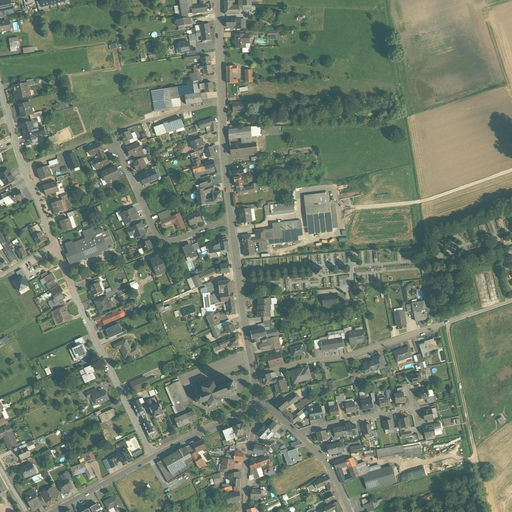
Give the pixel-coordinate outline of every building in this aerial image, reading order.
[(192,7),(192,9),(193,14),(197,13),(197,14),(200,13),(207,12),(206,5),(201,5),(192,7)] [(231,7),(224,7),(224,15),(239,14),(239,11),(238,6),(231,7)] [(11,7),(0,9),(0,15),(8,14),(14,13),(13,7),(11,7)] [(178,20),(177,20),(178,27),(185,26),(191,25),(190,18),(183,19),(178,20)] [(235,19),(226,20),(226,28),(235,27),(235,20),(235,19)] [(5,22),(0,22),(0,31),(11,30),(9,21),(5,22)] [(209,25),(200,26),(201,31),(201,34),(209,32),(210,32),(209,25)] [(209,32),(201,34),(201,36),(202,42),(211,40),(209,32)] [(246,35),(234,35),(234,36),(235,36),(235,40),(234,40),(234,41),(233,41),(233,42),(233,43),(234,44),(235,45),(235,49),(242,49),(244,49),(244,43),(248,43),(248,44),(249,44),(249,37),(249,35),(246,35)] [(18,39),(9,40),(10,47),(19,46),(18,39)] [(189,42),(179,44),(180,53),(187,52),(189,52),(189,49),(188,46),(189,45),(189,42)] [(194,48),(189,49),(189,52),(187,52),(187,56),(196,55),(194,48)] [(211,57),(201,58),(202,64),(203,67),(211,66),(211,62),(211,57)] [(211,66),(203,67),(203,70),(204,75),(212,74),(211,66)] [(237,66),(226,67),(227,77),(233,77),(233,72),(237,72),(237,66)] [(197,68),(194,68),(195,75),(192,75),(192,78),(197,77),(201,77),(200,72),(200,70),(199,68),(197,68)] [(27,83),(13,86),(14,91),(15,91),(17,97),(24,95),(25,97),(30,96),(28,86),(27,83)] [(204,84),(200,85),(200,90),(204,90),(205,93),(213,92),(213,83),(204,84)] [(197,84),(177,87),(178,97),(185,96),(186,105),(202,103),(201,100),(206,99),(205,96),(201,96),(200,93),(200,90),(200,85),(198,85),(197,85),(197,84)] [(169,88),(151,91),(154,112),(172,109),(171,100),(178,99),(178,97),(177,87),(171,88),(169,89),(169,88)] [(30,102),(18,105),(21,117),(29,115),(31,114),(28,103),(30,103),(30,102)] [(242,103),(233,103),(233,112),(243,112),(242,108),(242,103)] [(180,118),(163,124),(166,134),(184,128),(180,118)] [(214,118),(203,122),(198,124),(200,129),(210,126),(211,128),(216,128),(216,124),(214,118)] [(31,122),(21,125),(25,141),(36,138),(34,130),(32,124),(32,122),(31,122)] [(282,126),(261,127),(261,135),(282,134),(282,126)] [(43,127),(34,130),(36,138),(45,135),(43,127)] [(251,127),(241,128),(242,138),(251,137),(251,127)] [(261,127),(251,127),(251,137),(255,137),(261,136),(261,135),(261,127)] [(230,130),(228,130),(229,140),(241,138),(242,138),(241,128),(236,129),(230,130)] [(132,139),(129,131),(121,135),(124,143),(129,141),(133,139),(132,139)] [(242,138),(241,138),(241,145),(256,143),(255,137),(242,138)] [(202,139),(191,143),(194,150),(199,148),(205,146),(204,146),(202,139)] [(98,143),(87,148),(91,156),(92,155),(93,156),(94,155),(95,154),(97,153),(103,151),(102,148),(101,149),(98,143)] [(138,143),(127,149),(130,156),(133,155),(134,156),(140,153),(141,156),(143,155),(138,143)] [(241,145),(238,145),(240,154),(239,154),(240,155),(257,153),(256,143),(241,145)] [(238,145),(229,147),(231,156),(239,154),(240,154),(238,145)] [(207,149),(205,149),(206,152),(208,158),(215,156),(212,147),(207,149)] [(195,153),(190,154),(193,161),(199,159),(197,155),(196,152),(195,153)] [(79,167),(74,154),(66,157),(71,170),(79,167)] [(100,159),(92,162),(94,165),(95,165),(97,169),(98,168),(100,169),(101,168),(102,166),(108,164),(105,159),(106,158),(105,156),(100,159)] [(136,162),(133,163),(137,171),(146,167),(143,159),(142,159),(136,162)] [(214,161),(203,164),(205,169),(205,170),(216,167),(214,161)] [(195,167),(192,168),(193,171),(195,177),(199,175),(198,171),(201,170),(200,165),(195,167)] [(242,166),(232,168),(233,175),(234,175),(240,174),(243,174),(242,166)] [(47,167),(37,170),(41,180),(52,177),(49,169),(48,169),(47,167)] [(107,171),(102,174),(103,178),(118,171),(116,167),(107,171)] [(139,177),(143,185),(158,179),(153,168),(151,169),(152,171),(139,177)] [(8,170),(0,174),(0,175),(6,186),(14,181),(12,177),(11,177),(10,175),(10,174),(8,170)] [(118,171),(103,178),(105,182),(111,179),(120,175),(118,171)] [(209,176),(200,179),(202,184),(200,185),(202,190),(204,189),(207,188),(213,186),(211,183),(209,179),(210,179),(209,176)] [(234,178),(234,183),(235,183),(236,188),(242,187),(241,177),(240,177),(234,178)] [(56,183),(43,187),(46,196),(56,193),(59,192),(59,191),(56,183)] [(9,188),(0,192),(2,196),(11,191),(9,188)] [(202,190),(196,191),(197,200),(205,199),(204,193),(204,189),(202,190)] [(11,191),(2,196),(3,198),(3,199),(8,197),(13,194),(11,191)] [(13,194),(8,197),(10,200),(13,199),(14,202),(15,202),(23,198),(20,191),(16,192),(16,193),(14,194),(13,194)] [(221,192),(215,193),(214,192),(213,192),(213,200),(215,200),(216,202),(222,201),(221,192)] [(329,195),(304,198),(305,207),(330,204),(329,195)] [(8,197),(3,199),(7,206),(14,202),(13,199),(10,200),(8,197)] [(60,201),(51,204),(55,214),(59,212),(59,213),(67,211),(63,200),(62,201),(61,201),(60,201)] [(293,203),(270,206),(271,216),(295,213),(293,203)] [(330,204),(305,207),(308,231),(333,229),(330,204)] [(126,212),(121,215),(121,216),(125,224),(139,218),(135,208),(126,212)] [(245,210),(239,211),(240,217),(240,223),(250,222),(249,210),(250,210),(250,209),(245,210)] [(164,212),(158,214),(161,222),(167,219),(164,212)] [(198,213),(187,218),(190,226),(202,222),(200,216),(199,213),(198,213)] [(161,222),(163,228),(174,223),(174,224),(174,225),(175,225),(176,225),(176,224),(179,231),(185,228),(179,215),(171,218),(167,219),(161,222)] [(69,219),(60,222),(63,232),(68,230),(68,229),(71,227),(72,229),(69,219)] [(301,220),(272,224),(273,229),(265,230),(265,229),(255,231),(256,235),(256,238),(257,242),(266,241),(267,246),(272,245),(272,244),(298,241),(298,236),(303,235),(301,220)] [(38,224),(33,227),(37,234),(41,231),(38,224)] [(142,224),(127,230),(130,237),(133,235),(135,238),(136,237),(136,238),(145,234),(146,233),(142,224)] [(64,244),(66,247),(68,254),(65,255),(70,268),(80,263),(80,261),(88,258),(89,260),(100,255),(100,253),(108,250),(107,247),(104,240),(98,242),(95,235),(94,231),(93,228),(83,233),(85,239),(74,244),(72,241),(64,244)] [(107,230),(104,232),(103,229),(101,230),(100,229),(94,231),(95,235),(98,242),(104,240),(107,247),(113,244),(107,230)] [(0,230),(0,243),(3,248),(11,264),(17,260),(0,230)] [(34,237),(38,244),(45,240),(41,233),(37,235),(34,237)] [(251,235),(242,236),(243,244),(244,244),(252,243),(251,239),(251,235)] [(142,244),(140,245),(142,249),(143,253),(153,249),(149,241),(148,242),(142,244)] [(20,242),(13,245),(16,250),(17,251),(23,248),(20,242)] [(227,243),(219,244),(221,252),(229,250),(227,243)] [(252,243),(244,244),(245,249),(244,249),(244,256),(254,255),(254,250),(252,250),(252,243)] [(190,257),(191,258),(195,257),(193,252),(199,249),(197,244),(191,246),(190,245),(186,247),(183,249),(187,258),(190,257)] [(217,245),(207,249),(209,253),(221,252),(219,244),(217,245)] [(23,248),(17,251),(21,258),(27,254),(23,248)] [(161,256),(150,261),(152,266),(156,276),(167,271),(161,256)] [(229,264),(220,265),(220,269),(221,273),(221,274),(230,273),(229,264)] [(216,267),(197,275),(199,279),(217,271),(217,269),(216,267)] [(192,277),(202,273),(200,269),(191,273),(192,277)] [(56,280),(52,273),(48,276),(44,278),(44,279),(47,284),(46,285),(47,288),(49,287),(51,290),(57,287),(54,281),(56,280)] [(197,275),(192,277),(196,288),(202,285),(201,284),(199,279),(197,275)] [(13,282),(19,292),(28,287),(22,277),(20,278),(13,282)] [(230,280),(218,282),(220,294),(232,292),(230,280)] [(135,282),(123,286),(126,294),(138,289),(135,282)] [(95,284),(90,286),(93,295),(102,292),(98,283),(95,284)] [(62,292),(59,286),(57,287),(51,290),(54,296),(53,297),(54,300),(55,299),(57,302),(57,303),(63,300),(64,299),(61,293),(62,292)] [(232,292),(220,294),(221,302),(229,301),(234,300),(232,292)] [(209,294),(203,295),(205,308),(207,308),(208,315),(216,312),(215,305),(211,305),(210,296),(209,294)] [(220,294),(210,296),(211,305),(215,305),(215,304),(221,302),(220,294)] [(337,294),(322,295),(323,307),(338,305),(337,294)] [(106,297),(96,301),(98,307),(97,308),(100,314),(108,311),(106,306),(109,304),(106,297)] [(234,300),(229,301),(229,304),(227,304),(229,315),(236,314),(234,300)] [(423,302),(412,304),(413,311),(415,321),(426,319),(426,314),(422,315),(422,314),(422,313),(423,313),(423,312),(423,311),(422,311),(421,311),(421,310),(425,309),(423,302)] [(60,309),(54,312),(56,318),(67,313),(65,307),(64,307),(60,309)] [(216,312),(208,315),(209,318),(207,319),(209,325),(218,321),(218,320),(217,321),(216,319),(217,318),(216,317),(220,316),(218,311),(216,312)] [(403,311),(394,312),(397,326),(406,325),(404,312),(404,311),(403,311)] [(67,313),(56,318),(59,324),(66,321),(70,319),(67,313)] [(113,314),(102,319),(102,320),(104,324),(104,325),(120,318),(118,313),(113,315),(113,314)] [(232,324),(225,328),(226,330),(228,334),(235,331),(232,324)] [(119,325),(106,330),(110,338),(118,335),(122,333),(119,325)] [(216,326),(211,328),(214,335),(219,332),(218,329),(216,326)] [(264,328),(250,332),(252,340),(257,338),(266,336),(265,332),(264,328)] [(270,331),(265,332),(266,336),(267,336),(268,339),(277,337),(276,329),(270,331)] [(349,333),(348,333),(349,338),(350,345),(356,344),(356,343),(364,341),(364,342),(363,335),(362,335),(361,332),(357,333),(356,331),(349,333)] [(337,350),(344,349),(342,339),(341,334),(319,338),(320,340),(321,348),(322,351),(337,349),(337,350)] [(0,341),(2,345),(9,340),(7,336),(0,340),(0,341)] [(75,341),(77,347),(82,345),(85,343),(83,337),(75,341)] [(268,339),(267,339),(268,343),(260,345),(261,351),(274,348),(278,347),(280,347),(277,337),(268,339)] [(236,339),(228,340),(229,344),(230,348),(238,346),(236,339)] [(425,343),(419,345),(421,353),(423,358),(429,356),(427,352),(438,349),(435,342),(434,342),(433,339),(424,342),(425,343)] [(136,349),(131,351),(126,340),(114,346),(116,351),(121,348),(123,351),(122,351),(124,357),(128,355),(129,357),(133,355),(138,353),(136,349)] [(77,361),(89,356),(87,352),(86,353),(82,345),(77,347),(70,350),(73,354),(74,354),(77,361)] [(302,345),(290,348),(293,357),(304,354),(302,345)] [(408,347),(394,352),(397,362),(411,357),(408,347)] [(279,353),(267,357),(269,366),(282,363),(281,358),(280,353),(279,353)] [(421,353),(416,355),(416,356),(419,363),(424,362),(423,358),(421,353)] [(381,357),(374,359),(375,360),(364,364),(365,368),(363,369),(362,371),(363,373),(365,374),(369,373),(368,372),(371,371),(371,372),(372,372),(372,371),(376,369),(377,370),(384,368),(381,357)] [(92,366),(84,369),(86,374),(82,376),(85,383),(95,379),(93,373),(95,372),(92,366)] [(308,368),(298,371),(297,370),(290,372),(292,377),(295,377),(296,381),(306,378),(306,380),(311,379),(310,374),(308,368)] [(269,374),(262,376),(263,381),(263,382),(264,386),(271,384),(270,380),(270,379),(271,379),(269,374)] [(420,374),(411,375),(413,383),(421,381),(421,378),(420,374)] [(144,377),(130,384),(132,387),(131,387),(134,392),(147,387),(143,379),(145,378),(144,377)] [(213,383),(208,385),(207,384),(206,384),(207,385),(202,387),(200,387),(198,387),(198,386),(193,388),(192,389),(192,390),(190,391),(193,397),(196,396),(196,397),(196,399),(195,399),(195,400),(196,400),(196,402),(196,403),(197,403),(200,404),(200,405),(201,405),(201,404),(204,402),(205,406),(205,407),(206,408),(206,407),(209,406),(209,407),(209,408),(210,408),(210,407),(215,405),(215,406),(216,405),(216,404),(220,403),(222,403),(223,399),(225,398),(226,399),(227,399),(226,398),(231,396),(232,396),(232,395),(234,395),(235,394),(234,394),(232,390),(236,389),(235,387),(236,386),(234,383),(234,384),(233,382),(230,383),(228,379),(228,378),(227,379),(226,379),(225,379),(224,380),(220,382),(219,381),(218,381),(219,382),(214,384),(214,383),(214,382),(213,381),(213,383)] [(284,380),(278,382),(273,383),(276,393),(276,394),(280,393),(287,391),(284,380)] [(333,380),(327,382),(330,391),(336,390),(333,380)] [(182,403),(180,404),(179,404),(187,400),(179,382),(165,388),(173,406),(172,407),(175,414),(183,411),(185,410),(182,403)] [(96,389),(87,393),(89,399),(94,397),(93,396),(99,394),(98,394),(96,389)] [(427,389),(418,391),(419,399),(423,398),(423,399),(426,399),(428,398),(427,396),(429,395),(427,389)] [(102,392),(98,394),(99,394),(93,396),(94,397),(97,403),(100,402),(101,403),(109,400),(105,391),(104,391),(103,390),(102,391),(101,392),(102,392)] [(398,394),(394,395),(396,403),(400,403),(400,402),(405,401),(403,393),(398,394)] [(294,396),(286,401),(290,405),(296,400),(295,398),(294,396)] [(308,397),(296,405),(301,411),(302,410),(304,408),(312,403),(308,397)] [(284,398),(275,405),(281,412),(282,412),(285,409),(290,405),(286,401),(284,398)] [(382,400),(379,400),(380,408),(389,406),(388,399),(383,400),(383,399),(382,400)] [(138,414),(144,411),(139,400),(133,402),(138,414)] [(366,401),(361,402),(362,406),(363,410),(373,408),(372,403),(373,403),(372,400),(366,401)] [(346,404),(345,405),(346,413),(356,412),(355,405),(358,405),(358,401),(354,402),(354,403),(353,403),(346,404)] [(312,403),(304,408),(306,411),(309,413),(308,409),(315,408),(312,403)] [(157,404),(152,406),(153,407),(149,409),(152,414),(154,418),(163,415),(161,410),(159,405),(158,405),(157,404)] [(335,406),(329,407),(331,416),(336,415),(336,416),(339,415),(337,406),(335,406)] [(315,408),(308,409),(309,413),(310,421),(323,418),(322,414),(321,407),(315,408)] [(102,414),(101,415),(104,422),(117,416),(114,409),(102,414)] [(285,409),(282,412),(289,420),(293,417),(291,414),(290,415),(285,409)] [(431,409),(425,410),(425,412),(422,413),(424,420),(426,420),(432,418),(433,418),(431,409)] [(189,413),(186,415),(189,422),(196,418),(193,411),(189,413)] [(305,412),(299,417),(300,419),(299,419),(301,420),(309,413),(306,411),(305,412)] [(189,422),(186,415),(174,420),(178,428),(189,423),(189,422)] [(293,417),(289,420),(293,424),(299,419),(300,419),(299,417),(296,415),(293,417)] [(118,437),(111,420),(117,417),(117,416),(104,422),(100,424),(104,434),(105,434),(108,440),(108,441),(114,439),(118,437)] [(497,420),(501,425),(506,421),(502,416),(497,420)] [(408,418),(400,419),(400,424),(399,424),(400,429),(402,428),(410,427),(408,418)] [(392,420),(383,422),(386,434),(389,433),(388,429),(393,428),(394,428),(392,420)] [(145,423),(143,423),(148,434),(154,431),(151,423),(149,423),(148,421),(145,423)] [(274,422),(268,428),(271,432),(274,434),(276,431),(277,432),(280,428),(274,422)] [(243,423),(232,427),(233,428),(236,436),(246,432),(245,429),(247,429),(246,426),(244,426),(243,423)] [(370,424),(363,426),(364,435),(367,434),(368,436),(369,435),(369,434),(371,433),(372,433),(371,432),(370,424)] [(342,428),(343,436),(351,435),(352,437),(357,435),(355,425),(350,426),(350,425),(346,425),(347,427),(342,428)] [(432,425),(427,426),(427,429),(423,429),(425,438),(431,437),(435,436),(434,430),(432,425)] [(7,427),(0,429),(0,438),(3,437),(6,444),(7,443),(9,448),(15,446),(17,445),(17,444),(12,433),(13,433),(9,426),(7,427)] [(268,428),(265,426),(257,435),(261,438),(265,439),(271,432),(268,428)] [(233,428),(227,430),(227,429),(225,430),(223,431),(225,439),(226,441),(228,441),(229,446),(230,446),(236,445),(236,443),(235,439),(237,439),(236,436),(233,428)] [(342,428),(334,429),(336,438),(343,436),(342,428)] [(325,431),(317,433),(318,442),(327,440),(327,438),(325,432),(325,431)] [(246,432),(236,436),(237,439),(238,443),(245,441),(246,432)] [(202,440),(193,444),(196,453),(206,449),(202,440)] [(125,441),(119,444),(122,451),(126,448),(127,449),(128,448),(125,441)] [(339,443),(327,446),(329,455),(341,452),(339,444),(339,443)] [(420,445),(403,448),(404,455),(405,458),(422,455),(420,445)] [(268,449),(255,446),(253,453),(261,454),(262,451),(267,452),(268,449)] [(400,446),(391,447),(393,457),(404,455),(403,448),(401,449),(400,446)] [(186,447),(179,451),(184,459),(191,455),(186,447)] [(385,448),(377,450),(378,455),(378,460),(393,457),(391,447),(385,448)] [(27,448),(18,452),(21,460),(30,456),(28,451),(27,448)] [(122,451),(117,453),(119,457),(123,464),(132,459),(127,449),(126,448),(122,451)] [(287,452),(283,454),(287,465),(292,464),(291,462),(300,460),(296,449),(287,452)] [(91,451),(85,454),(89,462),(90,464),(97,460),(91,451)] [(179,451),(163,460),(171,474),(186,466),(182,461),(184,459),(179,451)] [(243,453),(235,452),(234,455),(234,457),(234,458),(234,461),(242,462),(243,453)] [(45,453),(37,457),(40,463),(48,460),(45,453)] [(117,453),(107,459),(112,468),(115,466),(112,461),(119,457),(117,453)] [(200,455),(197,457),(194,454),(194,453),(193,454),(191,455),(193,460),(194,461),(197,465),(199,469),(205,465),(203,462),(204,461),(200,455)] [(193,460),(191,455),(184,459),(182,461),(186,466),(188,465),(187,464),(193,460)] [(268,456),(262,458),(265,465),(266,465),(269,474),(274,472),(271,463),(270,463),(268,456)] [(345,458),(333,463),(336,470),(341,468),(347,466),(345,460),(345,458)] [(351,458),(345,460),(347,466),(348,468),(355,466),(355,465),(353,460),(351,458)] [(223,470),(232,468),(233,468),(234,461),(223,459),(221,470),(223,470)] [(259,459),(250,462),(250,466),(251,470),(256,468),(261,466),(259,459)] [(87,463),(86,460),(84,461),(81,463),(81,465),(71,468),(73,474),(84,470),(89,479),(94,477),(88,465),(90,464),(89,462),(87,463)] [(186,466),(171,474),(163,460),(157,463),(168,483),(191,470),(188,465),(186,466)] [(365,462),(356,466),(355,465),(355,466),(359,477),(362,475),(363,475),(365,475),(370,473),(366,463),(365,462)] [(32,464),(21,469),(23,474),(24,474),(25,477),(35,472),(32,464)] [(491,465),(483,467),(486,478),(494,476),(491,465)] [(355,466),(348,468),(351,476),(352,479),(359,477),(355,466)] [(392,467),(370,473),(363,475),(367,490),(396,482),(392,467)] [(256,468),(251,470),(251,475),(251,476),(253,475),(254,479),(259,478),(256,468)] [(68,472),(63,474),(66,479),(67,479),(68,482),(69,481),(72,479),(68,472)] [(328,476),(317,481),(317,482),(320,487),(327,484),(331,482),(330,482),(331,482),(330,480),(328,476)] [(66,479),(58,484),(63,493),(68,490),(68,489),(72,487),(69,481),(68,482),(67,479),(66,479)] [(240,479),(232,479),(232,480),(232,484),(231,487),(235,487),(239,488),(240,479)] [(222,485),(223,489),(221,489),(222,493),(223,497),(229,495),(228,491),(232,490),(231,487),(232,484),(230,484),(222,485)] [(214,495),(222,493),(221,489),(217,491),(216,487),(212,488),(214,495)] [(43,493),(45,497),(44,497),(47,502),(57,496),(56,496),(52,488),(43,493)] [(38,499),(33,490),(26,494),(28,499),(27,499),(32,510),(38,507),(39,507),(45,504),(42,498),(41,497),(38,499)] [(260,490),(251,490),(251,498),(261,499),(261,496),(261,490),(260,490)] [(229,495),(225,496),(227,504),(228,504),(231,503),(240,500),(238,492),(234,494),(229,495)] [(325,496),(323,497),(326,503),(334,500),(331,493),(325,496)] [(430,494),(425,497),(426,498),(420,501),(422,504),(424,502),(432,498),(430,494)] [(112,500),(111,499),(104,502),(108,509),(108,510),(109,510),(114,507),(116,511),(123,508),(116,496),(116,497),(114,498),(114,499),(112,500)] [(382,499),(375,502),(377,509),(378,509),(385,507),(382,499)] [(338,502),(324,509),(325,511),(331,511),(333,511),(342,511),(343,511),(341,509),(339,503),(338,502)] [(375,502),(370,503),(371,507),(366,508),(367,511),(369,511),(373,511),(377,509),(375,502)]
